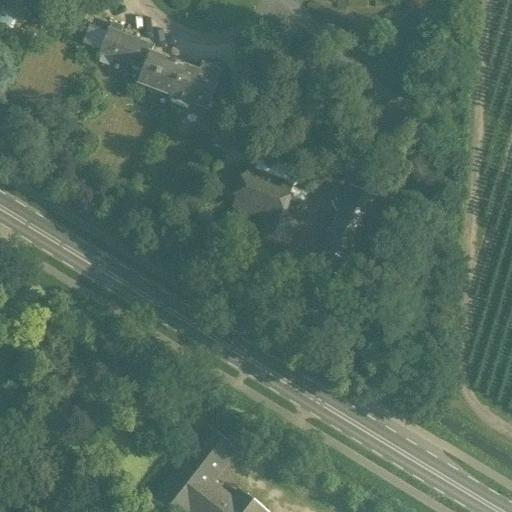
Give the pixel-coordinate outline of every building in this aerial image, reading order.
[(56,4),(44,0),(42,0),(35,20),(48,25),(56,4)] [(52,21),(64,25),(69,13),(57,8),(52,21)] [(136,85),(171,98),(182,67),(149,55),(152,47),(108,31),(99,53),(142,70),(136,85)] [(274,75),(273,57),(254,58),(255,76),(274,75)] [(221,74),(201,66),(198,73),(182,67),(171,98),(169,103),(188,110),(190,104),(207,111),(221,74)] [(293,185),(245,167),(231,209),(262,221),(256,234),(289,247),(297,223),(284,218),(292,198),(290,196),(293,185)] [(375,221),(342,210),(308,301),(340,313),(375,221)] [(214,484),(238,452),(206,428),(150,498),(165,511),(267,511),(238,490),(232,498),(214,484)]
